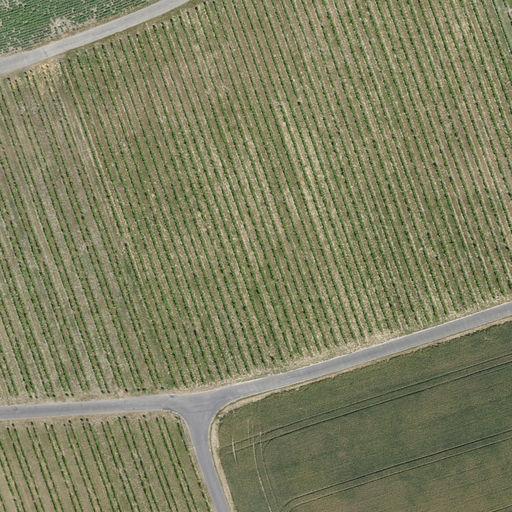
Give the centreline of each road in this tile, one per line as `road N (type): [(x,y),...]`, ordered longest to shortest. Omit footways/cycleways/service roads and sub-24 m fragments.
road 1 (track): [(0,424),(184,403),(511,306)]
road 2 (track): [(0,64),(174,0)]
